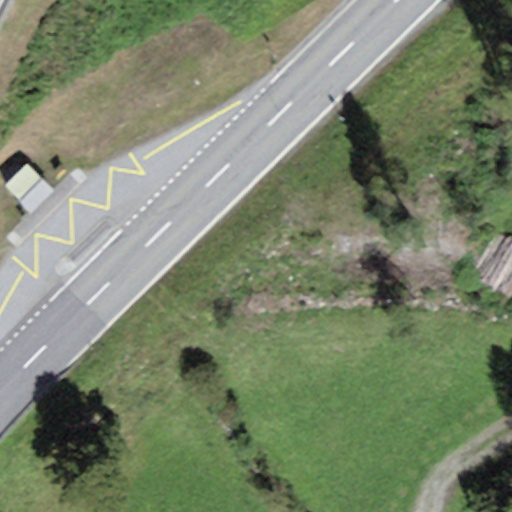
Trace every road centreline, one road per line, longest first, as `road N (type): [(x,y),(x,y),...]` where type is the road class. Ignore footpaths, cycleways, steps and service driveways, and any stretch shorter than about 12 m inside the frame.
road 1 (primary): [(391,0),(0,386)]
road 2 (track): [(511,375),(496,391),(462,511)]
